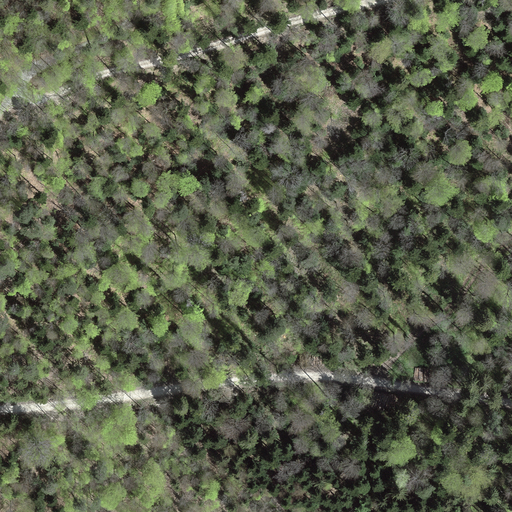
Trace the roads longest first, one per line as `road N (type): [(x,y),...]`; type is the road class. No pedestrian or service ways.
road 1 (unclassified): [(511,401),(302,373),(0,409)]
road 2 (unclassified): [(16,98),(37,105),(119,68),(382,0)]
road 3 (unclassified): [(159,0),(119,29),(26,70),(16,98)]
